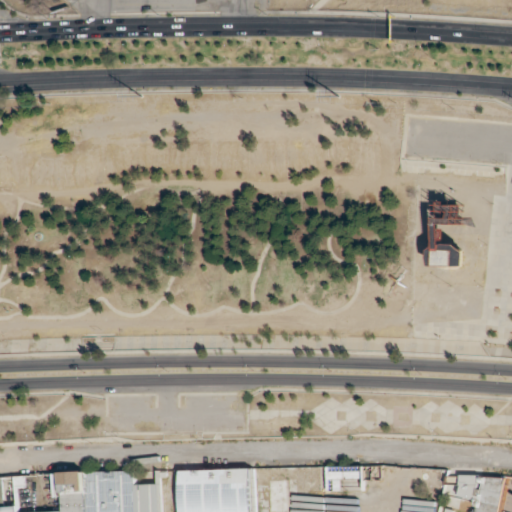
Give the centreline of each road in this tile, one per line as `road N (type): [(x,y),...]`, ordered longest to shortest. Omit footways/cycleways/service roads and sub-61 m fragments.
road 1 (trunk): [(0,84),(371,79),(511,89)]
road 2 (trunk): [(511,37),(309,27),(0,33)]
